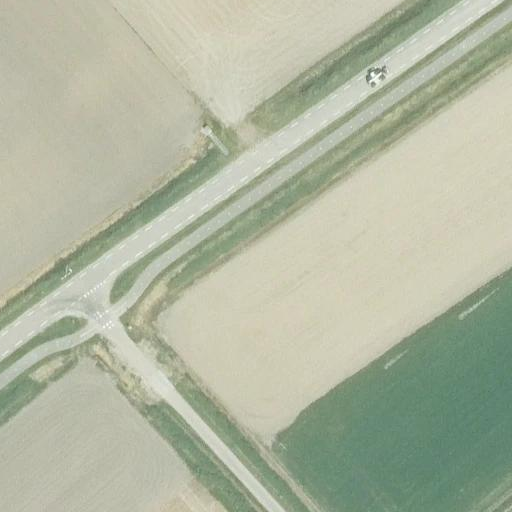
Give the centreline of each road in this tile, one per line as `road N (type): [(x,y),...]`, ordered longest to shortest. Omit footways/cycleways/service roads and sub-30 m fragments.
road 1 (tertiary): [(78,290),(486,0)]
road 2 (unclassified): [(264,511),(78,290)]
